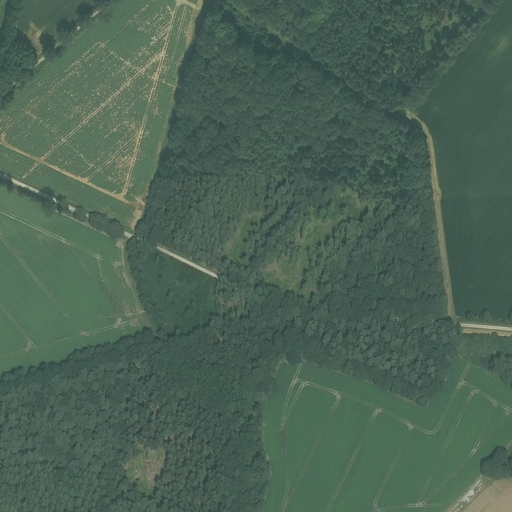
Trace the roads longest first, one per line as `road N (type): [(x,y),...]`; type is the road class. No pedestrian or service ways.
road 1 (track): [(0,173),(281,316),(511,328)]
road 2 (track): [(0,89),(105,0)]
